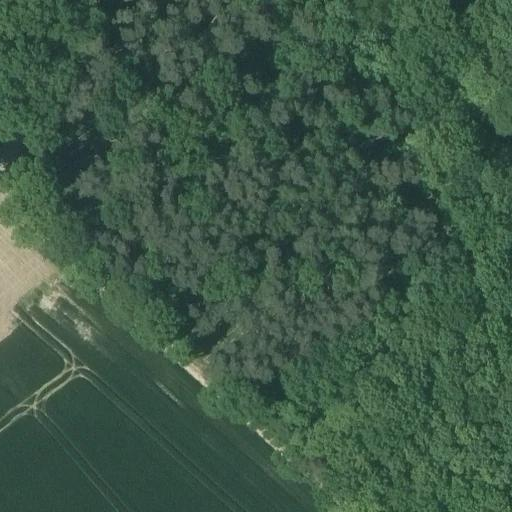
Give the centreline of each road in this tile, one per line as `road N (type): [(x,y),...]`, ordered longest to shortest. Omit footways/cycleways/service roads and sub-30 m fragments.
road 1 (track): [(0,194),(345,511)]
road 2 (track): [(86,0),(0,165)]
